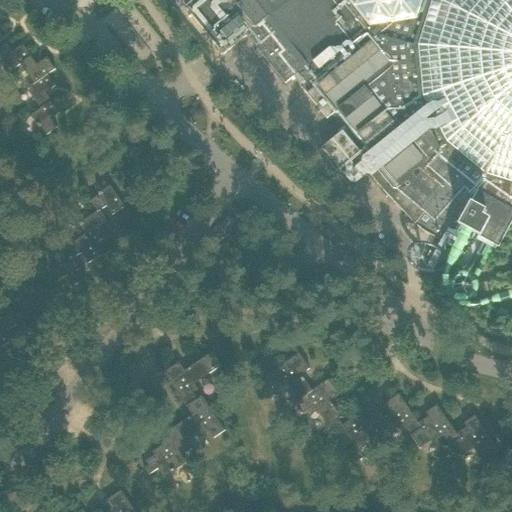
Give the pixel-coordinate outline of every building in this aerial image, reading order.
[(307,94),(327,119),(336,112),(376,161),(366,169),(385,192),(413,223),(424,231),(456,254),(462,258),(478,266),(487,252),(490,253),(498,256),(511,227),(511,0),(161,0),(165,5),(171,0),(193,0),(184,7),(222,54),(246,36),(284,84),(298,74),(311,90),(307,94)] [(0,58),(10,72),(19,66),(31,57),(23,45),(12,53),(6,44),(0,48),(0,58)] [(19,66),(33,85),(47,74),(48,75),(55,70),(47,58),(37,65),(31,57),(19,66)] [(25,90),(39,110),(51,101),(46,93),(51,90),(56,86),(48,75),(47,74),(33,85),(25,90)] [(51,101),(39,110),(31,116),(46,136),(57,128),(51,119),(60,113),(51,101)] [(88,200),(96,213),(100,210),(100,211),(106,207),(112,216),(124,208),(110,186),(88,200)] [(77,225),(84,236),(86,235),(94,246),(105,238),(98,228),(107,222),(100,211),(100,210),(96,213),(77,225)] [(64,249),(70,258),(72,257),(73,259),(82,254),(88,264),(100,256),(94,246),(86,235),(84,236),(64,249)] [(72,257),(70,258),(50,271),(58,282),(67,276),(74,286),(86,278),(73,259),(72,257)] [(0,319),(0,346),(1,348),(14,340),(8,331),(17,325),(9,313),(0,319)] [(163,373),(192,416),(194,418),(208,408),(201,397),(197,400),(189,388),(222,366),(213,352),(185,371),(179,363),(163,373)] [(283,381),(296,401),(312,391),(301,375),(310,370),(299,354),(267,375),(274,387),(283,381)] [(313,407),(327,428),(338,420),(341,418),(330,401),(339,396),(328,380),(312,391),(296,401),(293,403),(300,415),(313,407)] [(401,425),(407,434),(420,426),(418,424),(399,395),(383,405),(389,414),(383,418),(373,424),(381,438),(401,425)] [(439,436),(446,446),(459,438),(456,434),(437,405),(426,413),(428,417),(418,424),(420,426),(407,434),(417,450),(439,436)] [(192,416),(175,427),(185,440),(204,427),(213,440),(225,433),(208,408),(194,418),(192,416)] [(358,452),(381,438),(373,424),(383,418),(379,412),(365,421),(360,413),(342,426),(338,420),(327,428),(341,451),(352,443),(358,452)] [(459,438),(446,446),(456,462),(478,447),(486,460),(498,451),(475,416),(463,424),(466,428),(456,434),(459,438)] [(187,463),(183,456),(191,450),(185,440),(175,427),(166,434),(170,440),(152,453),(154,456),(145,462),(148,466),(144,469),(148,476),(158,469),(164,478),(187,463)] [(111,510),(108,511),(135,511),(121,491),(105,502),(111,510)]
